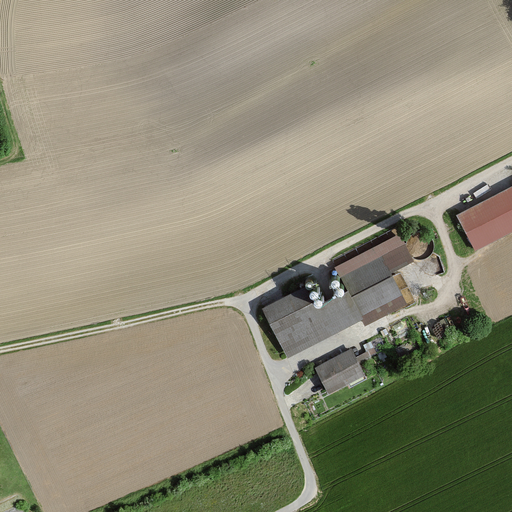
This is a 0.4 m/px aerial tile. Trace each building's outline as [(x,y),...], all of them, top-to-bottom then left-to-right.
[(474,251),(511,231),(511,185),(455,215),(474,251)] [(306,282),(262,304),(287,355),(361,318),(364,324),(408,303),(391,270),(414,258),(400,231),(334,265),(345,286),(316,301),(306,282)] [(380,330),(383,336),(388,333),(386,328),(380,330)] [(371,358),(370,354),(376,352),(371,340),(363,344),(366,351),(360,354),(363,362),(371,358)] [(403,343),(395,348),(400,356),(408,351),(403,343)] [(352,346),(315,365),(321,377),(319,379),(321,383),(323,382),(328,391),(348,381),(350,386),(367,378),(364,373),(365,372),(352,346)]
